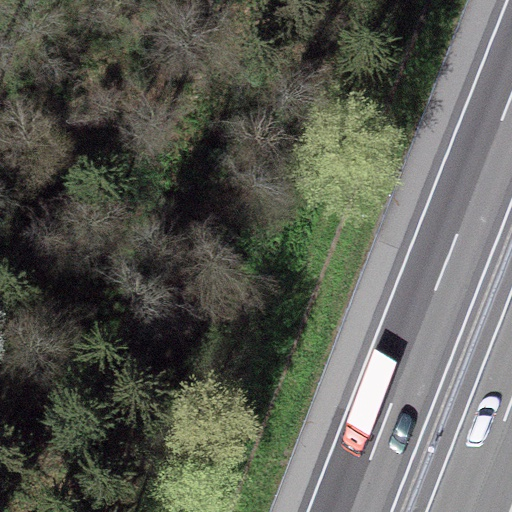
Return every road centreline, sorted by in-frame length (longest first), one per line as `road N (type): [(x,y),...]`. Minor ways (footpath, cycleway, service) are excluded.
road 1 (motorway): [(511,94),(349,511)]
road 2 (motorway): [(468,511),(511,400)]
